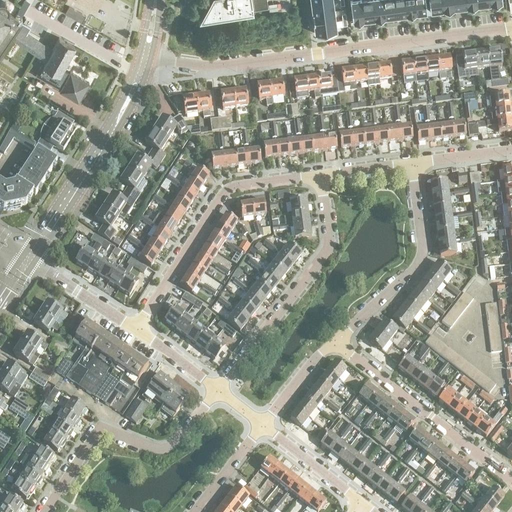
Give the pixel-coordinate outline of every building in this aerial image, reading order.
[(208,0),(198,19),(218,16),(268,8),(266,0),(208,0)] [(332,0),(331,0),(311,3),(313,13),(334,10),(332,0)] [(353,22),(363,20),(360,0),(351,0),(350,0),(353,22)] [(371,0),(360,0),(363,20),(374,19),(371,0)] [(371,0),(374,19),(386,17),(383,0),(371,0)] [(393,0),(383,0),(386,17),(396,16),(393,0)] [(404,0),(393,0),(396,16),(406,14),(404,0)] [(414,0),(404,0),(406,14),(416,13),(414,0)] [(414,0),(416,13),(427,12),(425,0),(414,0)] [(428,0),(430,11),(442,10),(440,0),(428,0)] [(454,8),(452,0),(440,0),(442,10),(454,8)] [(466,7),(464,0),(452,0),(454,8),(466,7)] [(61,70),(74,48),(58,38),(51,50),(18,28),(21,23),(8,14),(8,11),(8,8),(7,6),(5,4),(3,3),(0,2),(0,59),(2,57),(0,55),(0,54),(11,38),(45,61),(43,66),(41,65),(35,76),(59,90),(58,92),(77,103),(88,84),(69,73),(68,74),(61,70)] [(64,14),(81,24),(85,16),(68,7),(64,14)] [(334,10),(313,13),(314,23),(335,20),(334,10)] [(335,20),(314,23),(315,34),(337,31),(335,20)] [(487,53),(489,68),(502,66),(499,51),(487,53)] [(489,68),(487,53),(475,55),(477,70),(489,68)] [(477,70),(475,55),(462,56),(464,66),(456,67),(458,81),(464,80),(466,79),(471,78),(470,71),(477,70)] [(452,79),(451,72),(449,58),(437,60),(439,74),(439,81),(452,79)] [(427,75),(439,74),(437,60),(425,62),(427,75)] [(427,75),(425,62),(414,63),(415,77),(427,75)] [(415,77),(414,63),(401,65),(403,78),(410,77),(410,84),(416,83),(415,77)] [(377,68),(379,81),(391,80),(389,66),(377,68)] [(380,86),(379,81),(377,68),(366,69),(367,83),(368,88),(380,86)] [(367,83),(366,69),(354,71),(355,84),(356,84),(367,83)] [(342,72),(342,79),(337,79),(338,93),(345,92),(344,89),(351,88),(351,92),(356,91),(356,84),(355,84),(354,71),(342,72)] [(330,77),(318,79),(320,92),(320,97),(338,94),(338,93),(337,79),(337,78),(330,78),(330,77)] [(308,94),(314,93),(315,99),(320,99),(320,97),(320,92),(318,79),(306,80),(308,94)] [(296,95),(308,94),(306,80),(294,82),(296,95)] [(491,82),(492,89),(508,87),(507,80),(491,82)] [(270,85),(272,100),(284,99),(282,83),(270,85)] [(272,100),(270,85),(257,87),(259,102),(266,101),(266,107),(272,106),(272,100)] [(233,94),(235,110),(248,108),(245,91),(239,92),(239,93),(233,94)] [(235,110),(233,94),(227,95),(227,93),(220,94),(223,111),(235,110)] [(465,113),(471,112),(470,105),(469,105),(469,102),(476,101),(475,94),(463,96),(464,106),(465,113)] [(196,99),(198,114),(202,114),(203,119),(210,118),(210,113),(211,113),(209,95),(202,96),(203,98),(196,99)] [(489,97),(490,109),(510,107),(509,95),(489,97)] [(198,114),(196,99),(190,100),(190,98),(183,99),(185,116),(198,114)] [(311,116),(310,111),(303,112),(303,111),(298,112),(297,105),(291,106),(293,118),(311,116)] [(293,118),(291,106),(284,107),(285,113),(280,114),(280,115),(274,115),(274,120),(293,118)] [(491,114),(492,121),(511,119),(510,107),(490,109),(489,109),(489,115),(491,114)] [(43,127),(70,144),(76,134),(67,128),(71,122),(58,114),(56,117),(54,118),(51,119),(49,121),(47,122),(45,124),(43,127)] [(171,121),(168,123),(161,118),(153,131),(168,140),(176,129),(180,136),(186,132),(179,120),(173,124),(171,121)] [(238,129),(237,124),(230,125),(230,126),(227,125),(226,119),(218,120),(219,132),(238,129)] [(487,127),(497,126),(498,133),(511,131),(511,125),(511,119),(492,121),(486,122),(487,127)] [(210,121),(211,133),(219,132),(218,120),(210,121)] [(466,138),(464,124),(452,126),(454,139),(466,138)] [(467,126),(468,137),(478,136),(477,124),(467,126)] [(371,126),(371,125),(362,126),(363,133),(365,147),(377,145),(375,131),(374,125),(371,126)] [(452,126),(440,127),(442,141),(454,139),(452,126)] [(70,144),(43,127),(42,129),(41,131),(41,133),(40,135),(40,137),(40,140),(37,144),(39,146),(51,153),(54,148),(63,154),(70,144)] [(412,141),(410,127),(398,128),(400,142),(412,141)] [(440,127),(428,129),(430,142),(442,141),(440,127)] [(398,128),(386,130),(388,144),(400,142),(398,128)] [(416,130),(418,144),(430,142),(428,129),(416,130)] [(386,130),(375,131),(377,145),(388,144),(386,130)] [(10,131),(0,149),(0,152),(4,155),(14,140),(32,151),(35,146),(10,131)] [(168,140),(153,131),(145,143),(155,150),(152,155),(157,158),(155,161),(160,164),(165,156),(160,153),(168,140)] [(363,133),(351,134),(353,148),(365,147),(363,133)] [(339,136),(341,150),(353,148),(351,134),(339,136)] [(336,151),(335,137),(323,138),(325,152),(336,151)] [(323,138),(311,140),(313,154),(325,152),(323,138)] [(311,140),(299,141),(301,155),(313,154),(311,140)] [(299,141),(287,143),(289,157),(301,155),(299,141)] [(287,143),(276,144),(277,158),(289,157),(287,143)] [(263,146),(265,160),(277,158),(276,144),(263,146)] [(0,210),(2,213),(7,212),(25,208),(33,196),(35,198),(57,163),(37,151),(34,156),(36,157),(16,189),(4,191),(0,188),(0,210)] [(260,165),(259,151),(247,152),(248,166),(260,165)] [(247,152),(235,154),(237,168),(248,166),(247,152)] [(235,154),(223,155),(225,169),(237,168),(235,154)] [(157,158),(152,155),(146,163),(136,157),(128,169),(143,179),(143,178),(151,167),(156,170),(160,164),(155,161),(157,158)] [(213,170),(225,169),(223,155),(211,157),(213,170)] [(190,169),(192,165),(186,161),(183,165),(190,169)] [(503,182),(511,180),(511,168),(502,170),(503,182)] [(130,200),(135,203),(149,182),(143,178),(143,179),(128,169),(120,182),(130,188),(126,194),(132,197),(130,200)] [(197,169),(190,179),(202,187),(209,176),(197,169)] [(469,175),(470,186),(480,184),(479,173),(469,175)] [(458,185),(466,184),(465,175),(456,177),(458,185)] [(168,176),(165,180),(172,184),(174,180),(168,176)] [(196,197),(202,187),(190,179),(184,189),(196,197)] [(174,180),(172,184),(178,188),(181,184),(174,180)] [(511,180),(503,182),(504,188),(495,189),(496,195),(501,194),(511,192),(511,180)] [(431,184),(432,197),(448,194),(447,182),(431,184)] [(184,189),(177,199),(189,207),(196,197),(184,189)] [(288,199),(288,191),(277,190),(277,198),(288,199)] [(503,206),(511,204),(511,192),(501,194),(503,206)] [(132,197),(126,194),(121,201),(111,195),(103,207),(119,217),(118,217),(123,220),(131,208),(135,203),(130,200),(132,197)] [(432,197),(434,208),(450,206),(448,194),(432,197)] [(155,196),(152,200),(159,204),(161,200),(155,196)] [(177,199),(171,209),(183,217),(189,207),(177,199)] [(161,200),(159,204),(165,208),(167,204),(161,200)] [(291,215),(307,213),(306,201),(290,203),(291,215)] [(264,202),(252,204),(254,218),(266,216),(264,202)] [(242,219),(254,218),(252,204),(240,205),(242,219)] [(511,204),(503,206),(504,218),(511,217),(511,204)] [(434,208),(435,220),(451,218),(450,206),(434,208)] [(100,235),(110,241),(119,247),(122,242),(113,236),(116,232),(111,229),(118,217),(119,217),(103,207),(95,220),(105,227),(100,235)] [(171,209),(165,219),(177,227),(183,217),(171,209)] [(293,227),(309,225),(307,213),(291,215),(293,227)] [(225,215),(219,226),(231,233),(237,223),(225,215)] [(142,216),(140,220),(146,224),(148,220),(142,216)] [(509,229),(511,228),(511,217),(504,218),(503,218),(504,230),(509,229)] [(435,220),(437,232),(453,230),(451,218),(435,220)] [(170,237),(177,227),(165,219),(158,229),(170,237)] [(257,238),(262,237),(260,229),(257,222),(253,224),(256,234),(249,237),(252,241),(257,238)] [(309,225),(293,227),(295,239),(311,237),(309,225)] [(224,243),(231,233),(219,226),(212,236),(224,243)] [(270,228),(260,229),(262,237),(271,235),(270,228)] [(164,247),(170,237),(158,229),(152,239),(164,247)] [(437,232),(439,244),(454,242),(454,241),(453,230),(437,232)] [(97,244),(91,253),(85,249),(76,263),(87,269),(96,256),(101,247),(105,242),(94,235),(90,240),(97,244)] [(127,240),(128,241),(133,244),(136,240),(129,236),(127,240)] [(218,253),(224,243),(212,236),(206,246),(218,253)] [(164,247),(152,239),(145,249),(157,257),(164,247)] [(455,244),(460,245),(466,244),(465,239),(460,239),(460,241),(454,241),(454,242),(439,244),(440,257),(456,255),(455,244)] [(136,240),(133,244),(139,248),(142,244),(136,240)] [(268,249),(271,245),(266,241),(263,244),(268,249)] [(110,245),(105,242),(101,247),(107,250),(110,245)] [(271,245),(268,249),(274,253),(277,250),(271,245)] [(206,246),(199,256),(211,263),(218,253),(206,246)] [(288,246),(280,255),(293,265),(300,256),(288,246)] [(118,258),(121,252),(115,248),(111,254),(118,258)] [(139,260),(151,267),(157,257),(145,249),(139,260)] [(251,249),(246,256),(251,259),(257,252),(251,249)] [(280,255),(273,265),(285,275),(293,265),(280,255)] [(106,262),(96,256),(87,269),(97,276),(106,262)] [(199,256),(193,266),(205,273),(211,263),(199,256)] [(133,267),(136,262),(131,258),(127,264),(133,267)] [(108,283),(117,269),(106,262),(97,276),(108,283)] [(136,262),(133,267),(143,274),(147,269),(136,262)] [(442,283),(450,273),(437,263),(430,273),(442,283)] [(221,273),(223,268),(217,264),(215,269),(221,273)] [(270,294),(278,284),(265,274),(261,270),(262,269),(256,264),(253,268),(259,272),(258,274),(262,278),(257,284),(270,294)] [(278,284),(285,275),(273,265),(265,274),(278,284)] [(198,283),(205,273),(193,266),(186,276),(198,283)] [(495,280),(495,279),(494,267),(487,268),(481,269),(482,276),(488,281),(495,280)] [(227,276),(230,272),(223,268),(221,273),(227,276)] [(234,280),(234,281),(232,282),(238,287),(241,283),(237,280),(243,272),(238,268),(232,278),(234,280)] [(118,290),(127,276),(117,269),(108,283),(118,290)] [(435,292),(442,283),(430,273),(422,283),(435,292)] [(127,276),(118,290),(129,297),(138,283),(127,276)] [(180,286),(192,294),(198,283),(186,276),(180,286)] [(241,283),(238,287),(244,291),(247,288),(241,283)] [(427,302),(434,294),(435,292),(422,283),(415,292),(427,302)] [(208,293),(211,288),(204,284),(202,289),(208,293)] [(257,284),(250,293),(262,303),(270,294),(257,284)] [(457,297),(460,294),(449,285),(446,288),(457,297)] [(214,296),(217,292),(211,288),(208,293),(214,296)] [(420,311),(426,304),(427,302),(415,292),(407,302),(420,311)] [(193,306),(197,301),(185,293),(181,298),(193,306)] [(250,293),(242,303),(255,313),(262,303),(250,293)] [(461,297),(470,304),(473,300),(465,293),(461,297)] [(220,297),(217,301),(223,306),(226,302),(220,297)] [(458,301),(466,308),(470,304),(461,297),(458,301)] [(197,301),(193,306),(199,310),(203,304),(197,301)] [(466,308),(458,301),(455,306),(463,312),(466,308)] [(226,302),(223,306),(229,310),(232,307),(226,302)] [(412,321),(418,314),(420,311),(407,302),(400,311),(412,321)] [(55,323),(59,317),(64,321),(67,316),(47,303),(40,314),(55,323)] [(242,303),(235,312),(247,322),(255,313),(242,303)] [(442,316),(445,313),(434,304),(431,308),(442,316)] [(451,310),(460,317),(463,312),(455,306),(451,310)] [(175,329),(185,316),(175,308),(165,321),(175,329)] [(208,319),(212,314),(206,310),(202,315),(208,319)] [(448,314),(456,321),(460,317),(451,310),(448,314)] [(392,321),(400,327),(405,331),(412,321),(400,311),(392,321)] [(227,322),(240,332),(247,322),(235,312),(227,322)] [(55,323),(40,314),(33,324),(48,333),(51,329),(56,333),(61,326),(55,323)] [(445,318),(453,325),(456,321),(448,314),(445,318)] [(75,330),(83,320),(78,316),(68,331),(76,337),(79,333),(75,330)] [(185,337),(195,324),(185,316),(175,329),(185,337)] [(453,325),(445,318),(441,323),(450,329),(453,325)] [(79,333),(76,337),(72,343),(84,351),(85,351),(99,331),(87,322),(88,322),(83,319),(83,320),(75,330),(79,333)] [(222,330),(226,325),(221,321),(217,326),(222,330)] [(400,327),(392,321),(389,326),(396,332),(400,327)] [(377,331),(389,341),(396,332),(389,326),(384,322),(377,331)] [(427,336),(430,332),(419,323),(416,327),(427,336)] [(195,345),(205,332),(195,324),(185,337),(195,345)] [(226,325),(222,330),(232,338),(236,333),(226,325)] [(79,387),(112,339),(99,331),(85,351),(84,351),(74,365),(75,366),(66,379),(79,387)] [(381,351),(389,341),(377,331),(369,342),(381,351)] [(205,352),(215,340),(205,332),(195,345),(205,352)] [(27,334),(20,344),(35,354),(39,348),(44,351),(47,347),(27,334)] [(429,347),(436,339),(431,335),(425,344),(429,347)] [(52,343),(66,352),(70,346),(55,337),(52,343)] [(91,396),(125,348),(112,339),(79,387),(91,396)] [(433,351),(440,342),(436,339),(429,347),(433,351)] [(215,340),(205,352),(215,360),(225,348),(215,340)] [(438,354),(444,346),(440,342),(433,351),(438,354)] [(66,352),(52,343),(48,349),(62,358),(66,352)] [(14,354),(28,364),(33,367),(39,356),(35,354),(20,344),(14,354)] [(442,357),(449,349),(444,346),(438,354),(442,357)] [(91,396),(105,404),(119,383),(123,378),(122,377),(137,356),(125,348),(91,396)] [(430,352),(428,350),(426,349),(418,360),(422,363),(430,352)] [(446,361),(453,352),(449,349),(442,357),(446,361)] [(453,352),(446,361),(451,364),(457,355),(453,352)] [(455,367),(461,359),(457,355),(451,364),(455,367)] [(122,377),(123,378),(135,386),(150,365),(137,356),(122,377)] [(392,360),(398,365),(401,361),(395,356),(392,360)] [(406,358),(398,369),(408,377),(416,366),(406,358)] [(56,372),(66,379),(75,366),(74,365),(65,359),(56,372)] [(459,371),(466,362),(461,359),(455,367),(459,371)] [(463,374),(470,365),(466,362),(459,371),(463,374)] [(335,363),(327,373),(338,381),(345,371),(335,363)] [(449,366),(447,365),(445,363),(436,374),(441,377),(449,366)] [(0,374),(15,384),(19,378),(24,382),(27,377),(7,364),(0,374)] [(468,377),(474,369),(470,365),(463,374),(468,377)] [(408,377),(417,384),(425,373),(416,366),(408,377)] [(47,383),(50,377),(36,368),(32,373),(47,383)] [(472,380),(478,372),(474,369),(468,377),(472,380)] [(476,384),(483,375),(478,372),(472,380),(476,384)] [(43,389),(47,383),(32,373),(28,379),(43,389)] [(327,373),(320,382),(330,390),(338,381),(327,373)] [(417,384),(426,391),(435,380),(425,373),(417,384)] [(15,384),(0,374),(0,375),(0,389),(14,398),(21,388),(15,384)] [(160,403),(174,386),(159,374),(146,391),(160,403)] [(480,387),(487,379),(483,375),(476,384),(480,387)] [(459,382),(465,386),(469,382),(463,377),(459,382)] [(485,390),(491,382),(487,379),(480,387),(485,390)] [(436,399),(444,388),(435,380),(426,391),(436,399)] [(323,400),(330,390),(320,382),(312,391),(323,400)] [(351,393),(355,396),(364,386),(359,382),(351,393)] [(471,391),(475,386),(469,382),(465,386),(471,391)] [(491,382),(485,390),(489,394),(496,385),(491,382)] [(174,386),(160,403),(163,405),(160,410),(172,419),(189,397),(174,386)] [(367,386),(358,396),(368,404),(376,393),(367,386)] [(47,399),(52,403),(59,392),(53,389),(47,399)] [(448,409),(457,397),(447,390),(438,401),(448,409)] [(312,391),(305,401),(316,409),(323,400),(312,391)] [(478,396),(484,401),(488,396),(482,392),(478,396)] [(386,400),(376,393),(368,404),(376,410),(377,411),(386,400)] [(490,406),(494,401),(488,396),(484,401),(490,406)] [(466,405),(457,397),(448,409),(457,416),(466,405)] [(12,404),(27,414),(30,408),(16,399),(12,404)] [(52,403),(47,399),(40,409),(46,413),(52,403)] [(87,411),(85,410),(85,409),(72,400),(65,411),(78,420),(81,416),(83,416),(87,411)] [(380,413),(387,418),(395,408),(386,400),(377,411),(376,410),(373,415),(376,418),(380,413)] [(147,408),(135,401),(124,417),(136,425),(147,408)] [(305,401),(298,410),(308,418),(316,409),(305,401)] [(332,410),(335,406),(329,401),(326,405),(332,410)] [(27,414),(12,404),(8,410),(23,420),(27,414)] [(467,423),(476,412),(466,405),(457,416),(467,423)] [(335,406),(332,410),(337,414),(340,410),(335,406)] [(355,410),(350,406),(346,412),(351,416),(355,410)] [(387,418),(396,426),(404,415),(395,408),(387,418)] [(498,414),(502,417),(507,411),(502,408),(498,414)] [(301,428),(308,418),(298,410),(290,420),(301,428)] [(58,422),(72,431),(74,427),(76,427),(80,421),(78,420),(65,411),(58,422)] [(476,431),(485,419),(476,412),(467,423),(476,431)] [(27,414),(23,420),(24,421),(19,429),(25,433),(34,418),(27,414)] [(376,418),(373,415),(371,414),(367,420),(372,423),(376,418)] [(498,414),(490,423),(485,419),(476,431),(486,438),(495,427),(502,417),(498,414)] [(414,423),(404,415),(396,426),(406,433),(414,423)] [(363,426),(365,427),(367,429),(372,423),(367,420),(363,426)] [(40,425),(35,422),(31,428),(35,431),(40,425)] [(72,431),(58,422),(51,432),(65,441),(67,437),(69,437),(73,432),(71,431),(72,431)] [(344,430),(348,434),(353,428),(348,425),(344,430)] [(493,433),(498,437),(503,430),(498,426),(493,433)] [(319,443),(327,433),(328,431),(323,428),(315,439),(319,443)] [(386,435),(391,438),(395,433),(391,429),(386,435)] [(408,440),(418,448),(427,437),(417,429),(408,440)] [(348,434),(344,430),(340,436),(344,439),(348,434)] [(0,439),(7,444),(10,439),(0,432),(0,439)] [(65,441),(51,432),(44,443),(57,452),(60,448),(62,448),(66,442),(65,441)] [(498,437),(493,433),(488,440),(493,443),(498,437)] [(329,434),(320,445),(330,453),(338,442),(329,434)] [(391,438),(386,435),(382,440),(386,444),(391,438)] [(418,448),(427,455),(436,444),(427,437),(418,448)] [(372,443),(367,439),(363,445),(367,448),(372,443)] [(330,453),(339,460),(348,449),(338,442),(330,453)] [(427,455),(437,463),(445,451),(436,444),(427,455)] [(367,448),(363,445),(359,450),(363,454),(367,448)] [(33,459),(48,469),(49,469),(47,468),(50,464),(52,464),(56,459),(54,458),(54,457),(41,448),(33,459)] [(22,452),(18,449),(14,455),(18,458),(22,452)] [(339,460),(349,468),(357,457),(348,449),(339,460)] [(408,456),(412,460),(417,454),(412,451),(408,456)] [(437,463),(446,470),(455,459),(445,451),(437,463)] [(382,460),(386,463),(390,458),(386,454),(382,460)] [(412,460),(408,456),(404,462),(408,465),(412,460)] [(48,469),(33,459),(33,460),(29,457),(22,468),(26,470),(27,470),(40,479),(43,475),(45,475),(48,469)] [(349,468),(358,475),(367,464),(357,457),(349,468)] [(261,469),(270,477),(279,466),(269,458),(261,469)] [(446,470),(455,477),(464,466),(455,459),(446,470)] [(386,463),(382,460),(377,465),(382,469),(386,463)] [(358,475),(368,482),(376,472),(367,464),(358,475)] [(270,477),(280,484),(288,473),(279,466),(270,477)] [(427,471),(431,475),(435,469),(431,466),(427,471)] [(465,485),(474,474),(464,466),(455,477),(465,485)] [(401,475),(405,478),(410,473),(405,469),(401,475)] [(8,473),(4,470),(0,476),(4,479),(8,473)] [(20,480),(34,489),(36,485),(38,485),(42,479),(40,479),(27,470),(26,470),(20,480)] [(431,475),(427,471),(422,477),(427,480),(431,475)] [(386,479),(376,472),(368,482),(377,490),(386,479)] [(481,477),(493,487),(497,481),(485,472),(481,477)] [(280,484),(289,492),(298,481),(288,473),(280,484)] [(405,478),(401,475),(396,480),(401,484),(405,478)] [(481,479),(476,476),(472,481),(476,485),(481,479)] [(377,490),(386,497),(395,486),(386,479),(377,490)] [(34,489),(20,480),(13,491),(26,500),(29,497),(31,497),(35,491),(33,489),(34,489)] [(289,492),(298,499),(307,488),(298,481),(289,492)] [(446,486),(450,490),(454,484),(450,481),(446,486)] [(495,486),(502,491),(505,487),(498,482),(495,486)] [(252,485),(249,489),(256,495),(259,491),(252,485)] [(405,494),(395,486),(386,497),(396,505),(405,494)] [(425,493),(429,497),(433,491),(426,486),(424,489),(426,491),(425,493)] [(450,490),(446,486),(441,492),(446,495),(450,490)] [(243,491),(255,500),(258,496),(256,495),(249,489),(246,487),(243,491)] [(298,499),(308,506),(316,496),(307,488),(298,499)] [(248,499),(236,489),(228,499),(241,508),(248,499)] [(493,489),(485,498),(496,507),(504,497),(493,489)] [(429,497),(425,493),(420,499),(425,502),(429,497)] [(466,502),(469,497),(463,493),(460,497),(466,502)] [(283,495),(278,501),(282,504),(287,498),(283,495)] [(24,507),(23,506),(23,505),(9,496),(2,507),(9,511),(20,511),(21,511),(24,507)] [(314,511),(319,511),(326,503),(316,496),(308,506),(314,511)] [(263,506),(265,503),(268,499),(265,497),(263,500),(260,498),(257,501),(263,506)] [(469,497),(466,502),(471,506),(474,502),(469,497)] [(401,509),(405,511),(414,511),(419,505),(410,498),(401,509)] [(485,498),(478,508),(483,511),(492,511),(496,507),(485,498)] [(228,499),(221,508),(225,511),(237,511),(241,508),(228,499)] [(278,501),(274,507),(277,510),(282,504),(278,501)] [(443,508),(448,511),(452,506),(448,503),(443,508)]
